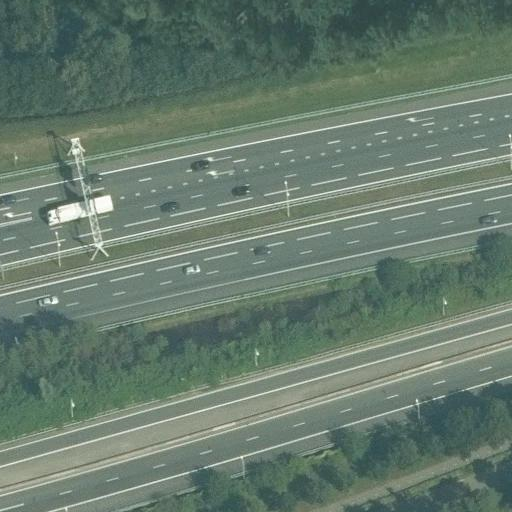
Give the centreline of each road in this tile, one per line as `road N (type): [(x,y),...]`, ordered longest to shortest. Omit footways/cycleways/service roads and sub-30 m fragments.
road 1 (motorway): [(0,459),(511,317)]
road 2 (motorway): [(0,317),(511,203)]
road 3 (motorway): [(25,504),(511,364)]
road 4 (motorway): [(511,138),(36,237)]
